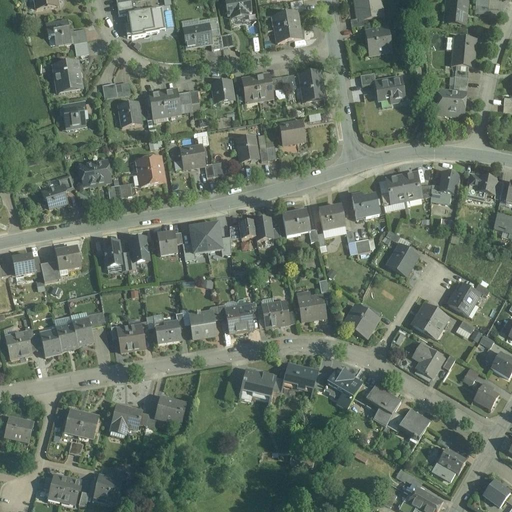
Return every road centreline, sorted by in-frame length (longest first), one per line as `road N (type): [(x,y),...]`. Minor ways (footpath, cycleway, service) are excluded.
road 1 (tertiary): [(357,162),(235,201),(0,245)]
road 2 (residential): [(373,364),(350,350),(290,346),(58,384)]
road 3 (residential): [(338,50),(208,69),(146,69),(88,0)]
road 4 (residential): [(490,448),(476,426),(373,364)]
road 5 (residential): [(474,149),(511,11)]
road 6 (residential): [(58,384),(29,496),(15,507)]
